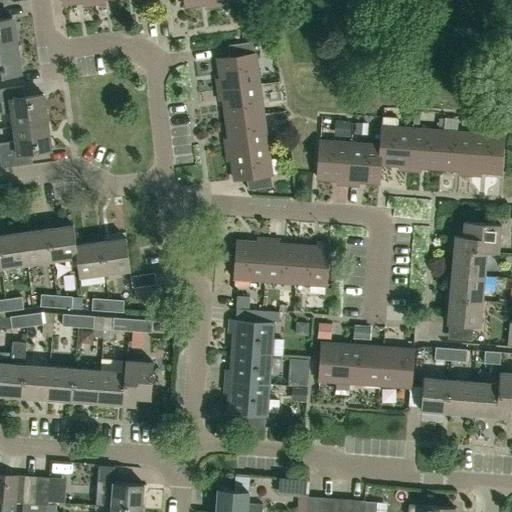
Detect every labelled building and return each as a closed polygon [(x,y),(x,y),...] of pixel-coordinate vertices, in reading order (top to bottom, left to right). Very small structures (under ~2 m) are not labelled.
[(206,8),(217,7),(216,0),(185,0),(187,6),(206,4),(206,8)] [(0,49),(17,47),(13,19),(0,20),(0,49)] [(220,90),(260,85),(256,55),(255,55),(253,42),(230,45),(231,57),(220,59),(223,79),(218,80),(220,90)] [(17,47),(0,49),(0,77),(21,74),(17,47)] [(229,120),(265,115),(260,85),(220,90),(221,101),(226,101),(229,120)] [(15,129),(48,124),(44,96),(24,98),(23,88),(0,90),(0,115),(13,114),(15,129)] [(229,151),(269,145),(265,115),(229,120),(232,139),(227,139),(229,151)] [(48,124),(15,129),(17,142),(0,144),(0,158),(1,169),(34,165),(32,154),(52,151),(48,124)] [(379,183),(384,127),(383,127),(382,146),(352,144),(349,185),(360,186),(360,181),(379,183)] [(411,171),(414,130),(384,127),(379,183),(380,183),(382,164),(401,165),(400,170),(411,171)] [(441,168),(444,132),(414,130),(411,171),(422,172),(422,167),(441,168)] [(471,175),(474,134),(444,132),(441,168),(459,169),(459,174),(471,175)] [(474,134),(471,175),(481,176),(482,171),(502,172),(504,136),(474,134)] [(349,185),(352,144),(322,141),(319,178),(338,180),(338,184),(349,185)] [(269,145),(229,151),(230,162),(234,161),(237,180),(248,178),(250,191),(274,188),(272,175),(273,175),(269,145)] [(454,257),(487,259),(487,251),(499,252),(501,224),(465,221),(464,235),(456,234),(454,257)] [(76,258),(76,245),(73,226),(47,229),(51,262),(76,258)] [(26,265),(51,262),(47,229),(22,233),(26,265)] [(0,263),(1,269),(26,265),(22,233),(0,235),(0,263)] [(101,242),(105,274),(131,271),(126,238),(101,242)] [(266,281),(269,240),(257,239),(257,244),(238,242),(235,279),(266,281)] [(296,283),(299,247),(279,246),(280,241),(269,240),(266,281),(296,283)] [(79,278),(105,274),(101,242),(76,245),(76,258),(79,278)] [(299,247),(296,283),(327,286),(330,244),(317,243),(316,248),(299,247)] [(485,282),(487,259),(454,257),(452,279),(485,282)] [(133,288),(156,284),(154,272),(131,276),(133,288)] [(483,304),(485,282),(452,279),(450,301),(483,304)] [(55,307),(56,295),(41,294),(40,306),(55,307)] [(56,295),(55,307),(71,308),(72,296),(56,295)] [(249,308),(249,297),(237,296),(236,307),(249,308)] [(6,299),(8,311),(23,309),(22,297),(6,299)] [(107,311),(108,299),(92,298),(91,310),(107,311)] [(108,299),(107,311),(123,312),(123,300),(108,299)] [(481,326),(483,304),(450,301),(448,323),(481,326)] [(235,351),(271,353),(273,323),(276,323),(277,313),(254,311),(253,321),(232,320),(231,332),(236,332),(235,351)] [(41,312),(25,315),(27,326),(43,323),(41,312)] [(62,314),(62,326),(77,327),(78,315),(62,314)] [(25,315),(10,317),(11,328),(27,326),(25,315)] [(78,315),(77,327),(93,328),(94,316),(78,315)] [(113,318),(113,330),(132,331),(133,319),(113,318)] [(133,319),(132,331),(142,332),(151,332),(152,320),(136,319),(133,319)] [(21,366),(24,366),(26,342),(13,341),(11,365),(0,363),(0,396),(19,398),(21,366)] [(350,383),(353,346),(322,343),(319,381),(350,383)] [(380,385),(383,348),(353,346),(350,383),(380,385)] [(448,360),(449,348),(435,347),(434,359),(448,360)] [(383,348),(380,385),(411,388),(413,351),(383,348)] [(449,348),(448,360),(465,361),(466,349),(449,348)] [(268,384),(271,353),(235,351),(233,369),(228,369),(227,381),(268,384)] [(491,364),(492,351),(484,351),(483,363),(491,364)] [(492,351),(491,364),(500,364),(500,352),(492,351)] [(124,373),(121,406),(134,407),(135,399),(150,400),(152,364),(125,362),(124,373)] [(45,367),(24,366),(21,366),(19,398),(43,400),(45,367)] [(69,402),(71,369),(45,367),(43,400),(69,402)] [(96,404),(98,371),(71,369),(69,402),(96,404)] [(121,406),(124,373),(98,371),(96,404),(121,406)] [(491,382),(488,415),(510,417),(511,409),(511,372),(500,372),(499,383),(491,382)] [(444,412),(446,379),(424,377),(422,410),(444,412)] [(466,414),(468,381),(446,379),(444,412),(466,414)] [(266,414),(268,384),(227,381),(226,391),(232,391),(230,412),(236,412),(256,414),(265,414),(266,414)] [(488,415),(491,382),(468,381),(466,414),(488,415)] [(256,414),(255,427),(264,428),(264,427),(265,414),(256,414)] [(97,481),(113,482),(114,483),(115,466),(98,465),(97,481)] [(5,474),(3,502),(16,503),(18,475),(5,474)] [(24,475),(22,504),(35,504),(37,476),(24,475)] [(37,476),(35,504),(44,505),(47,505),(47,504),(47,501),(49,477),(37,476)] [(111,507),(142,510),(144,485),(113,482),(111,507)] [(261,511),(262,503),(249,502),(250,492),(219,489),(216,511),(261,511)] [(319,511),(321,496),(306,495),(305,511),(319,511)] [(333,511),(335,497),(321,496),(319,511),(333,511)] [(348,511),(349,498),(335,497),(333,511),(348,511)] [(349,498),(348,511),(362,511),(363,500),(363,499),(349,498)] [(363,500),(362,511),(375,511),(376,501),(363,500)]
